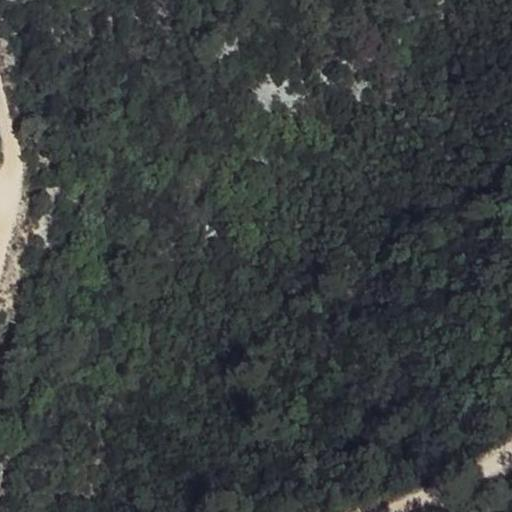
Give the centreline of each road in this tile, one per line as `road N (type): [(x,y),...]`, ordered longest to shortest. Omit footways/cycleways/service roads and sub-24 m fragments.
road 1 (track): [(1,0),(11,165),(0,166)]
road 2 (track): [(383,511),(511,446)]
